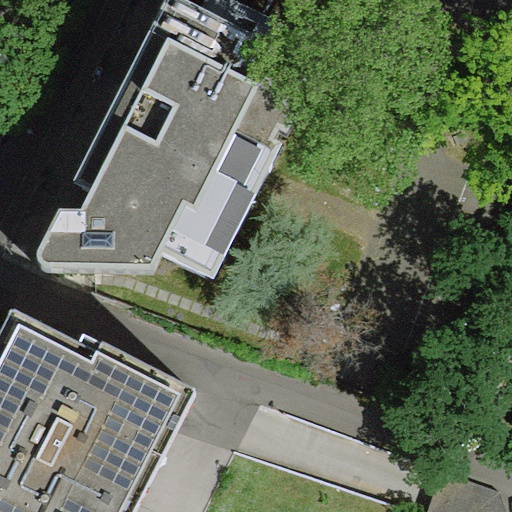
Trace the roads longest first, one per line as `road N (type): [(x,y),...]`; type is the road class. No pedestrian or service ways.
road 1 (residential): [(511,470),(0,280)]
road 2 (residential): [(0,218),(112,0)]
